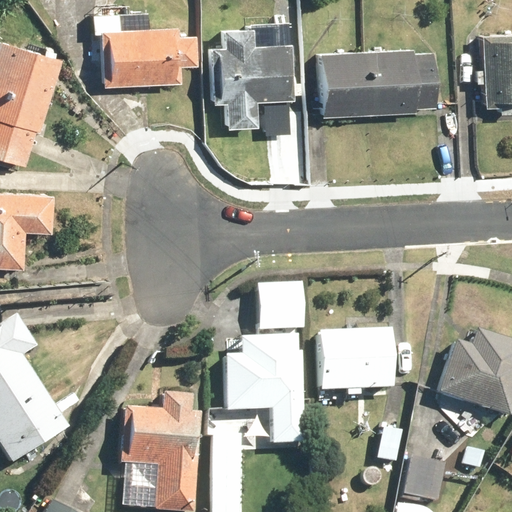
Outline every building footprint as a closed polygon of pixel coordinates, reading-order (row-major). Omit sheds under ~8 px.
[(98,79),(175,73),(174,56),(192,55),(190,24),(173,25),(172,16),(94,21),(98,79)] [(252,100),(287,98),(283,27),(257,29),(258,43),(248,43),(247,26),(221,27),(221,44),(204,45),(207,102),(221,101),(223,127),(254,125),(252,100)] [(480,107),(511,105),(511,31),(477,33),(480,107)] [(0,157),(20,163),(31,127),(35,128),(56,56),(0,40),(0,157)] [(319,115),(411,110),(411,106),(431,105),(427,50),(408,51),(408,45),(315,51),(319,115)] [(0,266),(19,268),(21,229),(46,230),(47,192),(0,190),(0,266)] [(0,451),(8,464),(66,428),(19,354),(33,345),(14,315),(0,324),(0,451)] [(435,392),(507,417),(511,402),(511,340),(474,327),(468,344),(453,339),(435,392)] [(317,391),(390,388),(387,329),(314,332),(317,391)] [(223,411),(299,408),(296,353),(292,353),(292,335),(236,338),(237,355),(221,355),(223,411)] [(150,511),(162,511),(189,511),(196,413),(188,412),(189,395),(161,393),(159,410),(121,407),(117,464),(153,467),(150,511)] [(400,431),(378,427),(372,460),(394,464),(400,431)] [(208,511),(236,511),(237,435),(209,435),(208,511)] [(400,494),(435,502),(443,464),(408,457),(400,494)] [(375,468),(370,467),(365,469),(362,472),(361,477),(362,482),(366,485),(371,486),(375,484),(379,481),(380,476),(378,471),(375,468)] [(460,486),(455,485),(450,486),(447,490),(446,495),(447,499),(451,502),(456,504),(460,502),(464,498),(465,494),(463,489),(460,486)] [(42,511),(72,511),(50,499),(42,511)]
